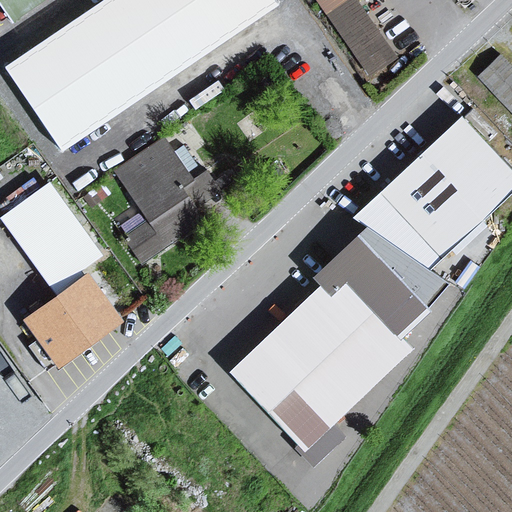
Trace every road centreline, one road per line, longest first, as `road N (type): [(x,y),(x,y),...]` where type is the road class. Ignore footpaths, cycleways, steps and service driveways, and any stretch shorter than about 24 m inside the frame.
road 1 (residential): [(0,481),(508,0)]
road 2 (track): [(511,322),(377,511)]
